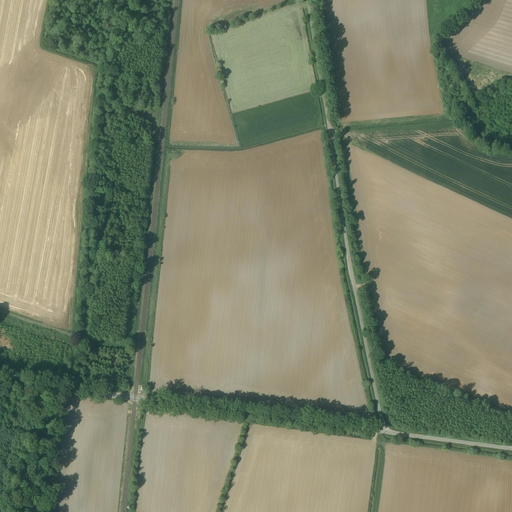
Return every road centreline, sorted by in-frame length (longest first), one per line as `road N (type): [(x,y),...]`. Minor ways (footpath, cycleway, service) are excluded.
road 1 (unclassified): [(314,0),(384,432)]
road 2 (unclassified): [(0,382),(384,432)]
road 3 (unclassified): [(384,432),(511,449)]
